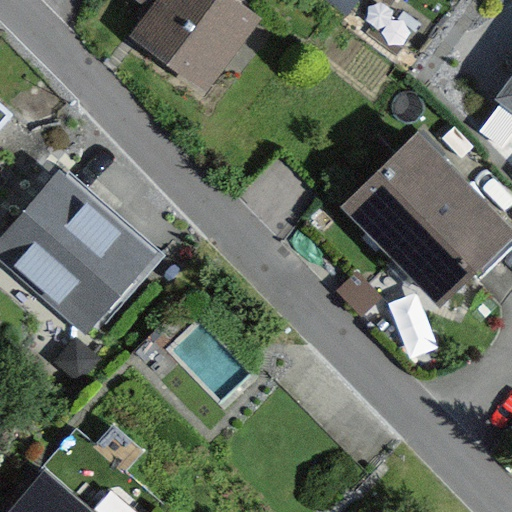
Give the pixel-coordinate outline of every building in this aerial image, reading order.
[(133,0),(141,6),(135,15),(141,19),(129,36),(207,94),(262,20),(234,0),(133,0)] [(511,80),(496,102),(511,113),(511,80)] [(0,141),(13,128),(0,115),(0,141)] [(511,240),(511,228),(418,132),(341,207),(440,310),(511,240)] [(166,258),(72,169),(0,244),(0,251),(91,337),(166,258)] [(382,297),(356,271),(336,291),(362,317),(382,297)] [(94,511),(52,477),(22,511),(94,511)]
